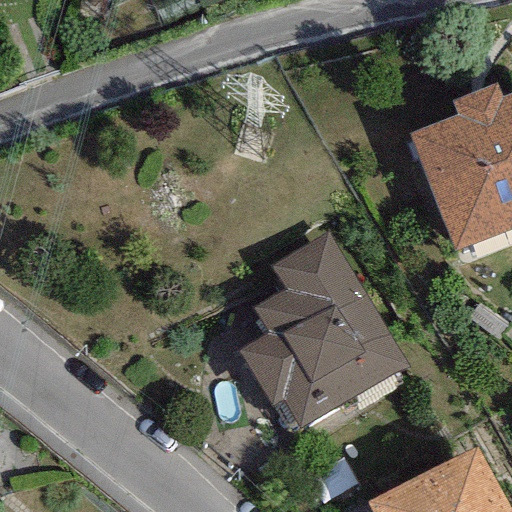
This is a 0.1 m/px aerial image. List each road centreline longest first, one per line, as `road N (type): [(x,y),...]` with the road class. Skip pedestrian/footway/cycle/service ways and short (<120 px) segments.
road 1 (unclassified): [(0,109),(347,0)]
road 2 (unclassified): [(203,511),(0,350)]
